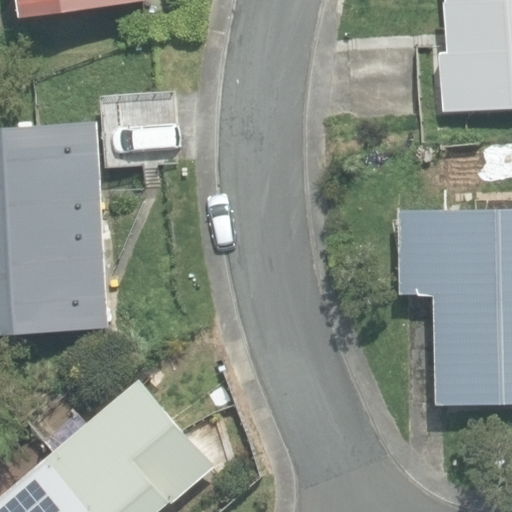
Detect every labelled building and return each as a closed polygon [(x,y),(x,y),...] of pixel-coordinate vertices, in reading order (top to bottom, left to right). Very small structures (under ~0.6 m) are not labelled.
[(25,0),(28,14),(135,0),(25,0)] [(445,51),(448,110),(511,107),(511,0),(449,0),(452,51),(445,51)] [(0,123),(0,330),(114,325),(103,118),(0,123)] [(511,400),(511,201),(473,202),(473,179),(416,180),(416,214),(395,215),(396,292),(436,292),(438,402),(511,400)] [(0,500),(0,511),(162,511),(219,465),(145,378),(0,500)]
